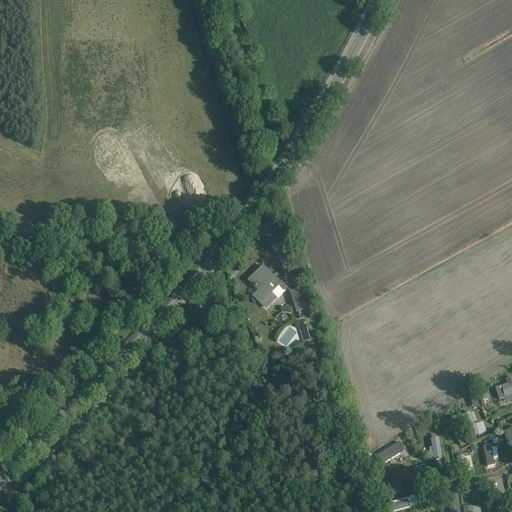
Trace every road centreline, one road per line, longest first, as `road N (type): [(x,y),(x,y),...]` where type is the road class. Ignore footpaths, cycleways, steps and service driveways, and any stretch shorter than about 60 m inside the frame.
road 1 (tertiary): [(0,477),(219,252)]
road 2 (tertiary): [(375,0),(303,134),(219,252)]
